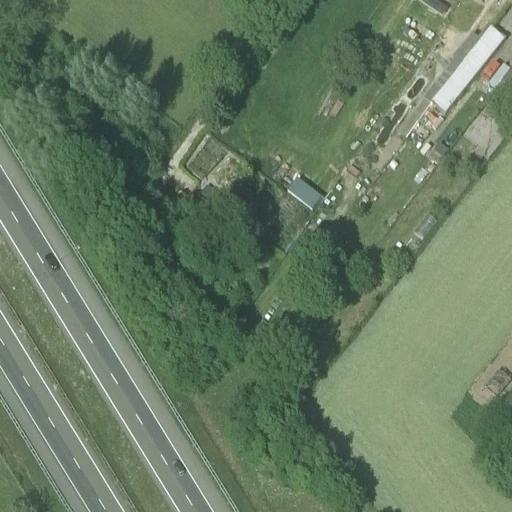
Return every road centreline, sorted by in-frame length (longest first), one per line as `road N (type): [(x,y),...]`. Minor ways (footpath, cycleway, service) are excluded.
road 1 (motorway): [(205,511),(0,179)]
road 2 (unclassified): [(290,0),(158,191)]
road 3 (motorway): [(0,344),(102,511)]
